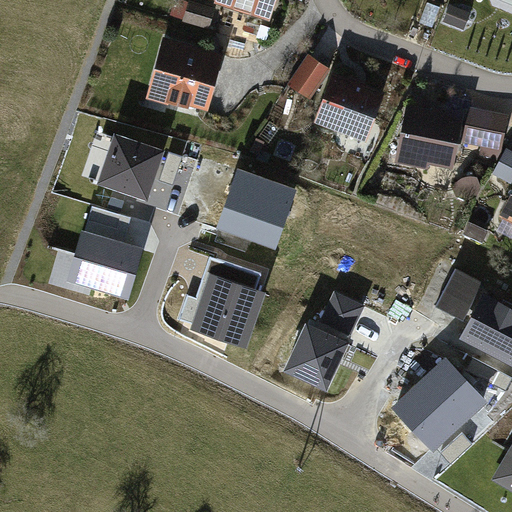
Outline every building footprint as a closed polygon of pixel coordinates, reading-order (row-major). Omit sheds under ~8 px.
[(182,0),(180,18),(213,22),(216,2),(203,0),(182,0)] [(219,0),(269,17),(274,0),(219,0)] [(225,57),(165,40),(148,97),(208,114),(225,57)] [(329,69),(309,56),(290,85),(310,98),(329,69)] [(390,92),(338,73),(320,119),(372,139),(390,92)] [(434,106),(407,101),(395,161),(431,168),(432,162),(455,166),(467,109),(435,102),(434,106)] [(471,104),(464,140),(482,144),(480,152),(501,157),(510,113),(471,104)] [(163,152),(117,137),(101,183),(147,199),(163,152)] [(493,173),(511,183),(511,151),(507,148),(493,173)] [(160,180),(174,184),(183,157),(169,153),(160,180)] [(296,189),(240,170),(222,225),(277,244),(296,189)] [(93,206),(89,220),(117,228),(121,214),(93,206)] [(142,251),(83,234),(70,280),(129,297),(142,251)] [(438,306),(463,318),(481,282),(456,270),(438,306)] [(264,294),(212,276),(194,329),(246,347),(264,294)] [(324,318),(352,332),(364,306),(336,292),(324,318)] [(511,312),(485,298),(465,337),(511,361),(511,312)] [(346,342),(310,325),(290,368),(327,385),(346,342)] [(484,402),(445,362),(397,408),(436,448),(484,402)] [(442,452),(451,463),(473,444),(464,433),(442,452)] [(511,452),(498,476),(511,484),(511,452)]
